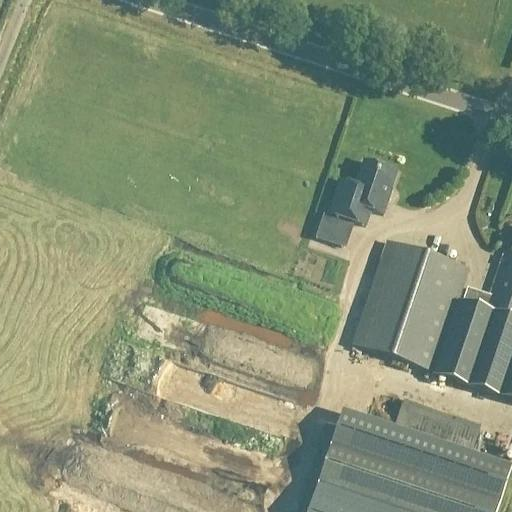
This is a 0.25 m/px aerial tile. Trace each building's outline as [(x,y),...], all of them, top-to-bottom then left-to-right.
[(384,203),(393,178),(361,167),(350,199),(335,194),(326,220),(358,231),(362,218),(366,216),(380,221),(386,203),(384,203)] [(511,240),(505,263),(499,262),(487,301),(464,294),(436,381),(488,398),(511,405),(511,240)] [(429,378),(465,275),(384,247),(348,350),(429,378)] [(124,358),(119,379),(141,385),(147,364),(124,358)] [(208,417),(228,413),(226,397),(206,400),(208,417)] [(308,511),(497,511),(503,493),(511,469),(344,414),(338,432),(324,428),(302,495),(313,499),(308,511)]
